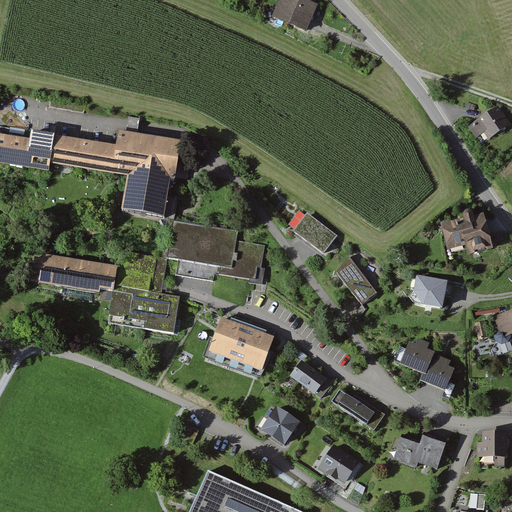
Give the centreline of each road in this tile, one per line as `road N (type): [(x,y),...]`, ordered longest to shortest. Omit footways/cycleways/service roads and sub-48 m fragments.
road 1 (residential): [(470,422),(420,410),(393,387),(213,152),(197,140),(148,131)]
road 2 (residential): [(25,345),(184,402),(355,511)]
road 3 (residential): [(336,0),(417,88),(511,228)]
